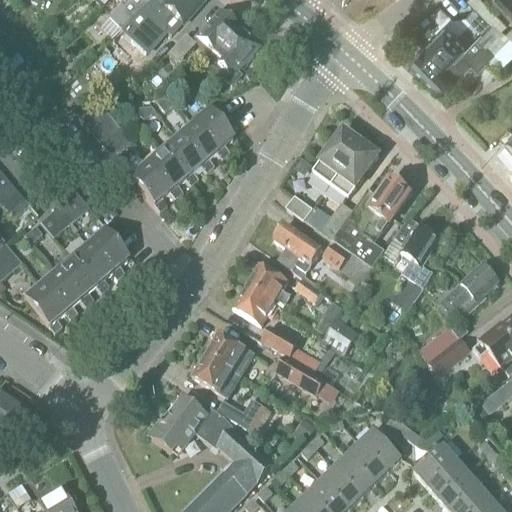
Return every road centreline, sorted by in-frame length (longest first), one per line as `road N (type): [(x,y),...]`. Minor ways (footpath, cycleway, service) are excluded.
road 1 (residential): [(190,288),(348,56)]
road 2 (residential): [(190,288),(64,159),(23,187),(8,170)]
road 3 (tertiary): [(511,226),(348,56)]
road 4 (residential): [(82,408),(132,373),(190,288)]
